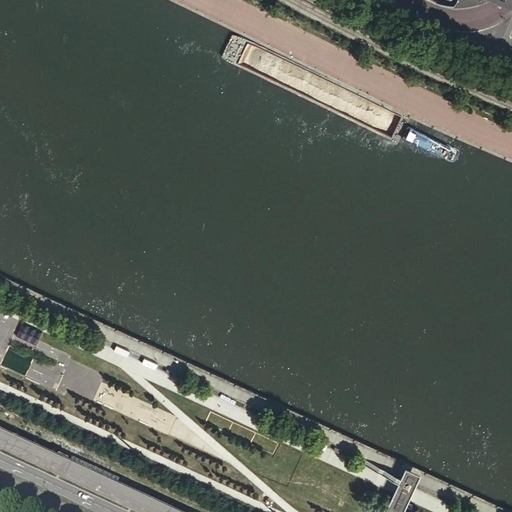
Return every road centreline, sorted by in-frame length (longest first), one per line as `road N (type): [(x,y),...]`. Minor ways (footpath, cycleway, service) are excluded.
road 1 (primary): [(330,0),(511,84)]
road 2 (primary): [(381,0),(510,55)]
road 3 (secondary): [(117,511),(0,457)]
